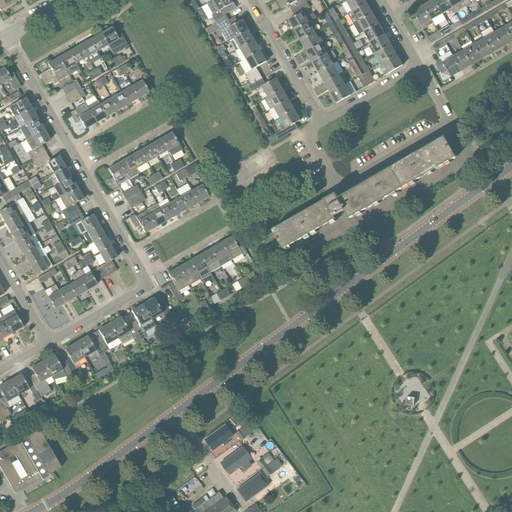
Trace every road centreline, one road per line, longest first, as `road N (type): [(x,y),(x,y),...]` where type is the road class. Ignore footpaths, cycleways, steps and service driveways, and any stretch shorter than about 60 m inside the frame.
road 1 (tertiary): [(33,511),(493,178)]
road 2 (residential): [(51,344),(141,292),(146,276),(6,35)]
road 3 (residential): [(451,124),(333,185),(307,140),(322,120)]
road 4 (residential): [(322,120),(253,0)]
